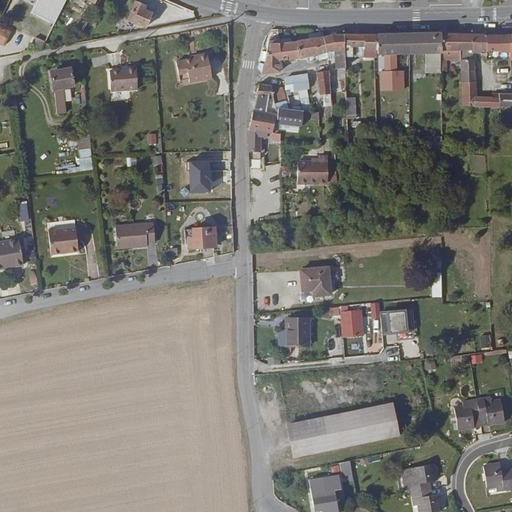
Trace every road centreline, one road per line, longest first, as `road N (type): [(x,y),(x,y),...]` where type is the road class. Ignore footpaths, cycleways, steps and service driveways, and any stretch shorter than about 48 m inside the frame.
road 1 (residential): [(244,263),(239,129),(263,14)]
road 2 (residential): [(267,510),(243,375),(244,263)]
road 3 (residential): [(0,311),(244,263)]
road 4 (tertiary): [(511,17),(308,17)]
